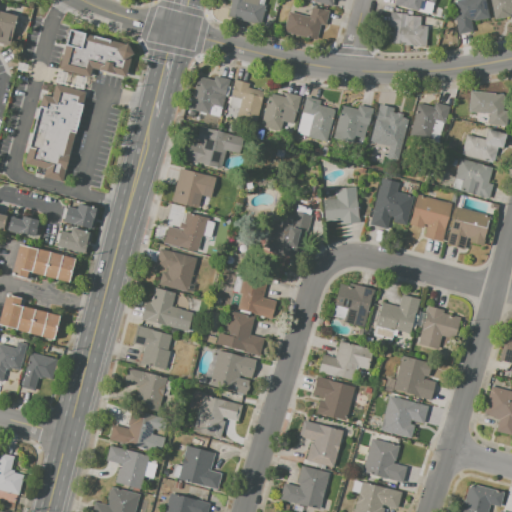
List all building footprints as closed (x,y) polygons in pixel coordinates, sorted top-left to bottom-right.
[(259,0),(258,5),(265,7),(260,26),(237,20),(240,11),(233,9),(235,1),(229,0),(259,0)] [(434,0),(434,4),(420,1),(417,11),(393,5),(394,0),(434,0)] [(457,34),(472,32),(470,23),(470,20),(473,20),(473,21),(488,18),(484,0),(455,0),(458,16),(454,16),(457,34)] [(511,0),(489,0),(494,19),(511,16),(511,0)] [(283,32),(316,40),(320,25),(325,26),(328,11),(311,7),(309,17),(288,12),(283,32)] [(0,11),(16,16),(7,46),(0,44),(0,11)] [(390,12),(406,13),(406,16),(420,17),(420,26),(426,26),(425,46),(392,44),(392,27),(389,27),(390,12)] [(58,69),(68,29),(128,44),(134,54),(129,57),(124,77),(90,68),(87,77),(58,69)] [(197,76),(213,81),(215,76),(229,80),(222,108),(211,105),(208,115),(188,109),(197,76)] [(234,79),(249,83),(248,88),(263,92),(255,123),(235,118),(239,105),(228,103),(234,79)] [(24,162),(42,94),(52,97),(55,84),(86,92),(75,132),(62,183),(42,177),(45,168),(24,162)] [(469,92),(505,96),(503,112),(507,112),(505,126),(489,125),(490,114),(467,112),(469,92)] [(270,93),(284,97),(285,93),(300,97),(293,123),(285,121),(283,130),(262,125),(270,93)] [(304,97),(319,101),(318,105),(334,109),(325,142),(306,137),(312,116),(300,113),(304,97)] [(378,104),(392,107),(391,112),(406,115),(399,149),(381,145),(385,123),(375,121),(378,104)] [(418,104),(432,107),(433,104),(448,107),(444,124),(433,122),(429,141),(410,136),(418,104)] [(341,106),(356,110),(357,105),(372,109),(367,126),(356,123),(350,144),(332,139),(341,106)] [(183,160),(188,142),(198,145),(199,141),(196,141),(199,127),(244,138),(240,154),(225,150),(221,169),(183,160)] [(465,134),(484,139),(487,128),(506,133),(502,148),(497,147),(493,163),(460,155),(465,134)] [(275,156),(277,147),(285,149),(283,158),(275,156)] [(458,159),(492,168),(487,184),(492,185),(488,199),(458,191),(460,182),(453,180),(458,159)] [(180,169),(215,178),(210,199),(201,196),(197,209),(171,202),(180,169)] [(334,189),(354,187),(357,223),(339,224),(338,220),(324,221),(322,200),(335,199),(334,189)] [(378,188),(412,196),(405,225),(392,222),(393,218),(389,217),(386,228),(369,224),(378,188)] [(417,195),(451,204),(441,241),(423,237),(426,225),(423,225),(422,228),(409,225),(417,195)] [(62,222),(67,206),(76,209),(77,204),(95,209),(89,229),(62,222)] [(455,207),(490,216),(482,246),(469,242),(470,238),(467,237),(464,249),(445,244),(455,207)] [(292,211),(310,215),(306,232),(301,231),(295,258),(274,253),(275,249),(265,247),(269,231),(278,233),(281,222),(289,224),(292,211)] [(185,213),(207,218),(202,237),(200,236),(196,251),(162,243),(167,226),(178,228),(179,221),(182,222),(185,213)] [(10,217),(21,220),(22,216),(37,220),(33,236),(6,229),(10,217)] [(56,246),(60,230),(69,233),(71,227),(88,232),(84,245),(86,245),(83,254),(56,246)] [(18,245),(74,258),(68,280),(31,272),(30,279),(11,274),(18,245)] [(158,249),(196,259),(189,283),(188,283),(185,293),(158,286),(161,272),(166,274),(167,269),(154,266),(158,249)] [(243,274),(266,280),(262,297),(275,300),(271,318),(237,310),(241,294),(238,293),(243,274)] [(352,283),(373,289),(363,327),(343,321),(346,309),(333,305),(339,284),(351,287),(352,283)] [(145,302),(149,303),(153,288),(174,293),(170,306),(191,312),(186,332),(143,321),(142,311),(145,302)] [(0,312),(5,294),(20,298),(19,305),(59,316),(53,339),(0,324),(0,312)] [(381,302),(398,306),(402,294),(418,299),(409,334),(393,329),(390,341),(372,336),(381,302)] [(426,306),(443,310),(443,313),(461,318),(455,340),(440,337),(437,350),(417,345),(426,306)] [(230,311),(253,317),(249,334),(263,338),(259,354),(215,344),(218,333),(224,335),(230,311)] [(136,326),(171,336),(167,350),(170,351),(164,370),(139,363),(144,346),(132,343),(136,326)] [(511,336),(511,363),(499,360),(505,335),(511,336)] [(322,354),(335,357),(339,341),(371,349),(366,369),(355,366),(352,380),(317,372),(322,354)] [(0,344),(15,349),(17,342),(26,344),(19,370),(9,367),(8,370),(6,369),(2,382),(0,381),(0,344)] [(217,350),(255,359),(250,379),(238,376),(237,378),(248,380),(245,393),(208,384),(217,350)] [(30,352),(56,359),(51,379),(42,377),(41,378),(37,377),(34,390),(20,387),(30,352)] [(401,356),(432,364),(429,376),(424,375),(423,379),(434,382),(429,400),(392,390),(401,356)] [(127,368),(170,379),(161,412),(138,406),(143,388),(122,383),(127,368)] [(316,376),(328,379),(328,380),(354,387),(345,422),(315,414),(319,400),(322,401),(323,398),(312,395),(316,376)] [(386,378),(393,379),(391,391),(384,389),(386,378)] [(491,386),(511,391),(511,431),(511,435),(495,431),(498,420),(494,418),(494,416),(484,414),(491,386)] [(389,393),(387,399),(375,396),(376,390),(389,393)] [(241,406),(236,422),(222,419),(222,421),(224,421),(219,439),(192,432),(202,395),(241,406)] [(388,396),(427,406),(423,423),(410,420),(409,425),(413,426),(410,439),(379,430),(388,396)] [(115,425),(126,428),(130,410),(154,416),(149,434),(163,437),(160,452),(111,441),(115,425)] [(303,420),(342,431),(332,468),(305,460),(309,444),(312,445),(313,441),(299,437),(303,420)] [(371,439),(398,446),(394,461),(393,461),(393,463),(405,467),(401,484),(379,478),(380,476),(362,471),(371,439)] [(109,446),(148,456),(146,462),(155,465),(151,478),(143,476),(139,490),(113,483),(117,468),(119,468),(121,464),(105,460),(109,446)] [(186,446),(213,454),(209,471),(221,474),(216,490),(176,479),(177,478),(170,477),(174,464),(180,466),(186,446)] [(0,453),(13,457),(10,469),(14,471),(13,473),(22,475),(18,494),(0,489),(0,453)] [(284,483),(298,486),(299,484),(296,483),(301,465),(328,473),(318,510),(280,499),(284,483)] [(352,511),(361,482),(401,493),(396,509),(382,505),(381,508),(383,509),(382,511),(352,511)] [(472,484),(503,492),(499,507),(489,504),(487,511),(458,511),(461,501),(463,502),(467,486),(472,484)] [(110,487),(138,494),(133,511),(91,511),(94,502),(107,505),(108,502),(106,502),(110,487)] [(163,511),(168,493),(208,503),(205,511),(163,511)]
